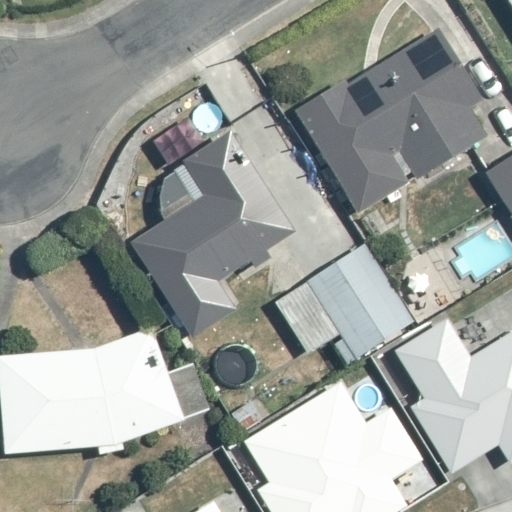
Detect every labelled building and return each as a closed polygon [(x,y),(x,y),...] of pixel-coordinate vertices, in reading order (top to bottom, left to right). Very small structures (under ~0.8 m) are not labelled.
[(359,211),(489,136),(472,107),(487,98),(445,25),(300,110),(359,211)] [(275,259),(270,250),(295,235),(233,132),(187,160),(209,196),(135,241),(192,337),(236,310),(218,282),(249,263),(254,271),(275,259)] [(511,157),(485,175),(511,217),(511,157)] [(414,321),(366,246),(275,304),(308,354),(337,335),(353,361),(414,321)] [(511,331),(471,356),(448,319),(397,350),(424,395),(412,403),(454,472),(501,443),(511,461),(511,331)] [(127,446),(125,439),(211,412),(195,362),(172,370),(158,326),(71,354),(5,356),(8,450),(99,447),(100,454),(127,446)] [(367,424),(342,382),(245,442),(269,481),(258,487),(273,511),(397,511),(411,503),(395,478),(424,460),(393,408),(367,424)] [(221,511),(214,499),(192,511),(221,511)]
